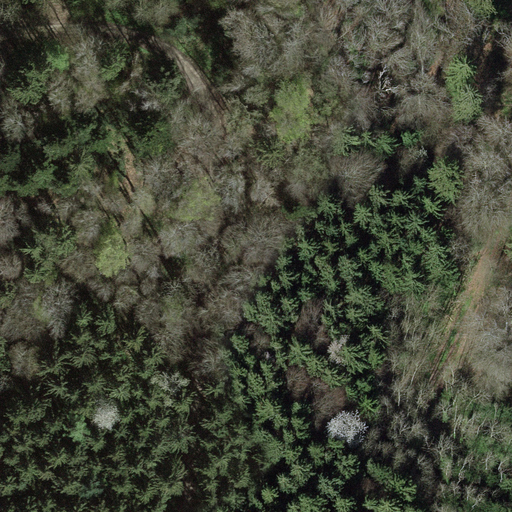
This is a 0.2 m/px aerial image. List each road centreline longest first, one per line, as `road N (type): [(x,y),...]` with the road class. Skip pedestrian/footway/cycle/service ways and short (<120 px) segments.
road 1 (track): [(184,511),(219,144),(214,115),(184,65),(146,40),(85,30),(0,35)]
road 2 (track): [(511,191),(437,391),(435,511)]
